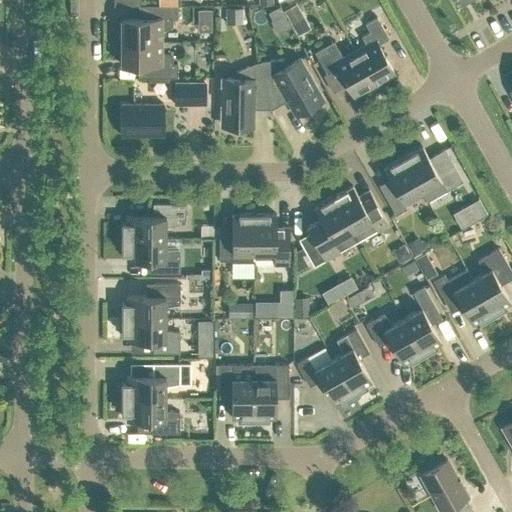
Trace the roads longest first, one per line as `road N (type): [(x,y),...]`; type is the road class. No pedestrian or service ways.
road 1 (residential): [(87,171),(267,172),(300,165),(453,77)]
road 2 (residential): [(24,457),(22,170)]
road 3 (residential): [(87,171),(88,456)]
road 4 (residential): [(88,456),(319,457)]
road 5 (residential): [(87,0),(87,171)]
road 6 (residential): [(22,170),(22,0)]
road 7 (residential): [(319,457),(443,387)]
road 8 (residential): [(511,506),(443,387)]
road 9 (residential): [(511,182),(453,77)]
